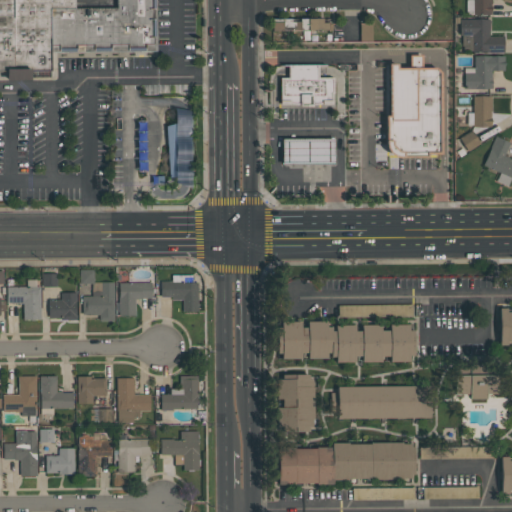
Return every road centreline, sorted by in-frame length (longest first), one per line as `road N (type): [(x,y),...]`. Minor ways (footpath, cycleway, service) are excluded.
road 1 (secondary): [(251,240),(252,0)]
road 2 (secondary): [(224,240),(227,450)]
road 3 (residential): [(408,13),(379,2),(225,5)]
road 4 (residential): [(0,349),(168,348)]
road 5 (residential): [(0,504),(164,502)]
road 6 (secondary): [(225,83),(224,240)]
road 7 (primary): [(366,237),(511,233)]
road 8 (secondary): [(253,385),(251,240)]
road 9 (secondary): [(254,507),(253,385)]
